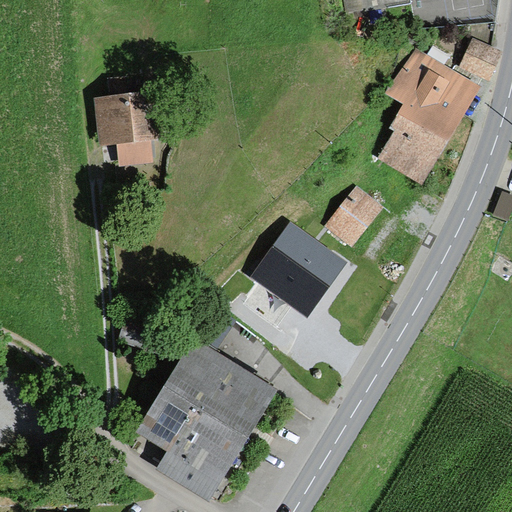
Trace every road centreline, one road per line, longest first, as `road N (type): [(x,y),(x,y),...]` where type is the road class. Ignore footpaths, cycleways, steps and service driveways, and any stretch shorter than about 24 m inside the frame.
road 1 (tertiary): [(511,80),(463,219),(289,511)]
road 2 (track): [(92,147),(113,460)]
road 3 (track): [(191,511),(116,464),(61,374),(0,335)]
